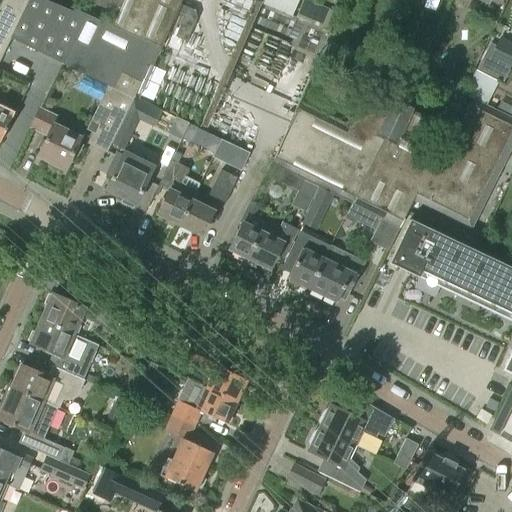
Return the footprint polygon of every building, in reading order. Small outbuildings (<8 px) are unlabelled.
[(2,0),(0,4),(0,139),(13,113),(0,106),(0,56),(9,39),(40,54),(107,87),(111,88),(119,72),(139,82),(157,44),(101,22),(44,0),(2,0)] [(110,0),(101,22),(157,44),(163,32),(186,42),(196,18),(194,11),(176,3),(177,0),(110,0)] [(296,0),(245,0),(289,19),(296,0)] [(501,83),(511,62),(511,54),(489,43),(475,70),(497,81),(501,83)] [(475,70),(469,81),(491,93),(497,81),(475,70)] [(107,87),(85,129),(93,133),(88,143),(106,152),(110,144),(125,112),(139,82),(119,72),(111,88),(107,87)] [(312,77),(300,103),(328,116),(340,90),(312,77)] [(469,81),(463,94),(472,99),(484,105),(491,93),(469,81)] [(300,103),(270,163),(302,180),(317,188),(361,210),(398,229),(403,219),(412,201),(471,230),(511,146),(511,118),(484,105),(472,99),(458,127),(450,123),(439,144),(448,148),(445,153),(402,132),(395,146),(384,141),(373,136),(382,118),(359,107),(349,126),(328,116),(300,103)] [(382,118),(373,136),(384,141),(401,104),(391,99),(382,118)] [(401,104),(384,141),(395,146),(402,132),(403,129),(416,134),(424,117),(412,111),(412,110),(401,104)] [(46,136),(36,156),(63,170),(70,156),(73,157),(78,146),(76,145),(79,139),(53,126),(58,117),(39,108),(29,128),(46,136)] [(125,112),(110,144),(122,151),(138,118),(125,112)] [(186,125),(176,119),(168,134),(179,139),(186,125)] [(212,153),(218,140),(207,134),(200,147),(212,153)] [(220,139),(212,155),(230,164),(241,169),(248,153),(235,147),(220,139)] [(113,172),(104,190),(123,199),(121,203),(131,208),(133,204),(134,204),(152,168),(122,153),(120,156),(115,154),(107,169),(113,172)] [(169,187),(155,215),(177,226),(190,201),(198,184),(184,176),(188,170),(170,161),(159,182),(169,187)] [(236,179),(225,174),(219,171),(207,196),(223,204),(236,179)] [(302,180),(290,205),(305,213),(317,188),(302,180)] [(318,189),(306,212),(317,217),(328,194),(318,189)] [(250,200),(240,222),(241,222),(245,224),(249,216),(251,217),(258,204),(250,200)] [(190,201),(177,226),(200,236),(212,212),(190,201)] [(361,210),(355,220),(374,230),(368,242),(387,251),(398,229),(361,210)] [(241,222),(228,250),(245,259),(260,230),(263,223),(251,217),(249,216),(245,224),(241,222)] [(511,268),(408,220),(388,263),(396,267),(409,273),(511,322),(511,346),(501,370),(511,375),(511,268)] [(260,230),(245,259),(269,270),(274,260),(273,260),(278,250),(284,250),(294,230),(281,223),(274,237),(260,230)] [(329,246),(323,258),(308,289),(335,303),(339,295),(345,298),(356,275),(362,262),(329,246)] [(301,247),(286,278),(288,280),(287,282),(294,285),(295,283),(308,289),(323,258),(301,247)] [(51,294),(39,320),(71,335),(79,317),(123,338),(134,317),(113,307),(116,299),(115,298),(77,280),(73,287),(66,301),(51,294)] [(149,325),(153,317),(144,312),(140,321),(149,325)] [(39,320),(29,343),(40,348),(51,353),(64,359),(60,370),(81,380),(90,360),(96,346),(71,335),(39,320)] [(201,386),(235,402),(245,381),(187,353),(183,363),(206,374),(201,386)] [(20,366),(10,387),(40,401),(56,408),(57,409),(62,399),(65,400),(69,399),(72,398),(75,396),(78,393),(83,381),(81,380),(60,370),(55,381),(46,377),(31,371),(20,366)] [(137,379),(129,396),(140,401),(148,384),(137,379)] [(186,380),(169,416),(193,427),(200,412),(225,424),(235,402),(201,386),(186,380)] [(10,387),(0,410),(0,420),(7,424),(23,431),(17,443),(45,456),(66,465),(73,452),(42,438),(56,408),(40,401),(10,387)] [(318,428),(355,446),(361,433),(373,439),(376,435),(381,437),(390,422),(392,423),(393,422),(356,400),(355,401),(356,402),(352,409),(345,406),(342,411),(329,405),(326,410),(323,411),(318,422),(319,426),(318,428)] [(112,406),(108,417),(115,420),(119,409),(112,406)] [(480,409),(475,418),(486,424),(491,416),(480,409)] [(193,427),(169,416),(162,431),(179,440),(169,462),(165,460),(157,475),(193,492),(211,453),(186,441),(193,427)] [(349,459),(355,446),(318,428),(316,430),(313,432),(308,443),(308,447),(306,451),(328,461),(321,474),(359,493),(359,492),(362,486),(364,480),(356,473),(358,468),(349,459)] [(392,464),(404,470),(417,445),(404,439),(392,464)] [(0,482),(7,486),(16,490),(26,469),(30,459),(6,448),(4,453),(0,450),(0,482)] [(453,496),(458,486),(455,484),(461,472),(452,468),(454,465),(442,459),(442,460),(425,452),(419,463),(418,462),(416,466),(417,466),(410,481),(445,498),(437,511),(456,511),(462,501),(453,496)] [(45,456),(39,471),(82,490),(89,475),(66,465),(45,456)] [(317,495),(324,481),(292,464),(284,479),(317,495)] [(104,468),(91,496),(109,504),(113,495),(142,509),(151,490),(104,468)] [(362,486),(359,492),(367,495),(370,490),(362,486)] [(323,511),(296,499),(291,510),(293,511),(292,511),(283,511),(280,510),(278,511),(323,511)]
